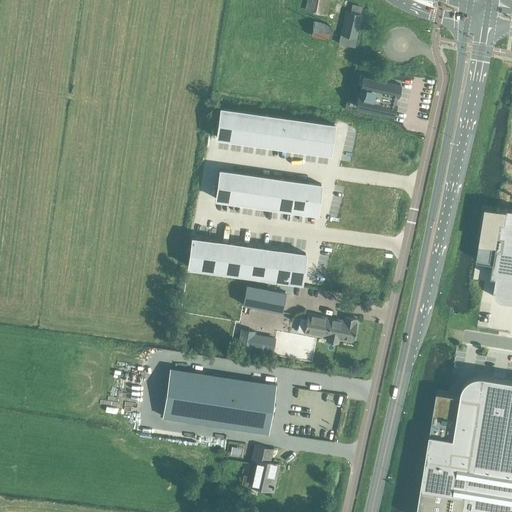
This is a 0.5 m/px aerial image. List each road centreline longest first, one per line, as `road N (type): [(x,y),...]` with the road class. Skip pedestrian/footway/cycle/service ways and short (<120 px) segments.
road 1 (unclassified): [(345,511),(443,77),(436,57),(400,45)]
road 2 (unknown): [(284,438),(171,426),(164,416),(169,364),(186,354),(294,378)]
road 3 (primary): [(371,511),(430,251)]
road 4 (primary): [(430,251),(451,191),(485,27)]
road 5 (primary): [(467,24),(430,251)]
road 6 (unknown): [(358,455),(284,438),(294,378),(371,394)]
